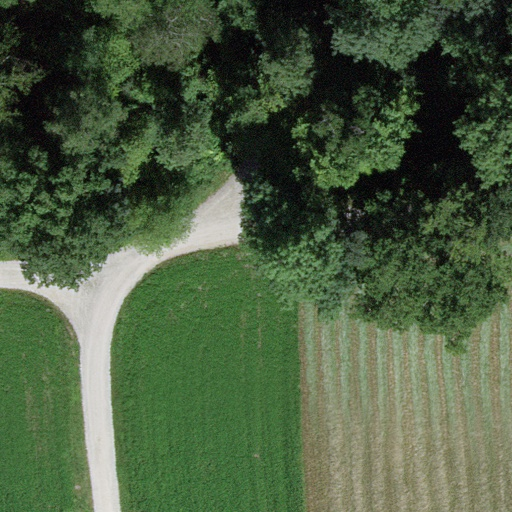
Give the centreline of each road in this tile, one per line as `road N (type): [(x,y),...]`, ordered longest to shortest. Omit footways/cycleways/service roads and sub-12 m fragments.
road 1 (track): [(113,264),(244,233),(511,208)]
road 2 (track): [(353,0),(309,99),(240,172),(113,264)]
road 3 (track): [(113,264),(91,359),(108,511)]
